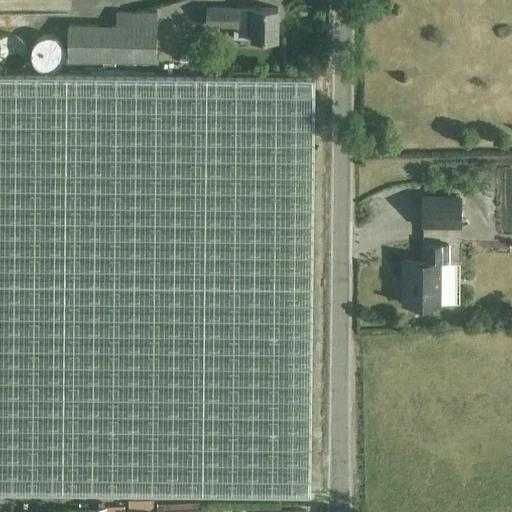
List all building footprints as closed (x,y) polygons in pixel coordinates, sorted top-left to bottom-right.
[(207,8),(207,25),(234,26),(234,38),(252,38),(252,39),(278,39),(279,9),(207,8)] [(157,13),(117,12),(117,25),(69,25),(69,60),(156,61),(157,13)] [(0,64),(6,66),(10,52),(0,49),(0,64)] [(0,72),(0,489),(311,493),(315,76),(0,72)] [(460,226),(460,201),(460,198),(423,197),(423,225),(460,226)] [(407,305),(440,305),(440,261),(448,261),(448,245),(423,244),(423,261),(404,261),(404,276),(407,276),(407,305)] [(157,505),(157,511),(207,511),(207,503),(157,505)]
